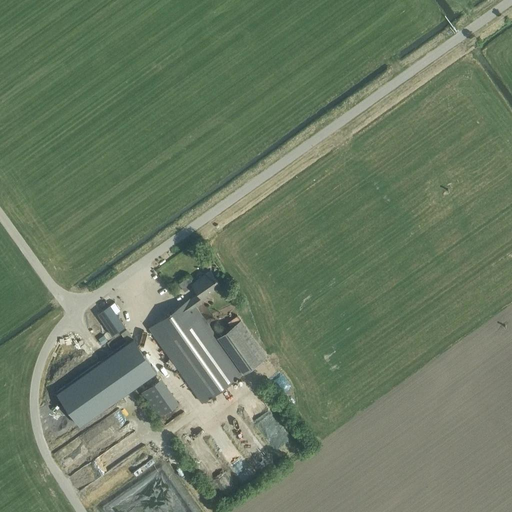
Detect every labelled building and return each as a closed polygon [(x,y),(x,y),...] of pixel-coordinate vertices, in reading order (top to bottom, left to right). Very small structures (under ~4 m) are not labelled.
[(148,327),(154,335),(201,401),(266,355),(240,319),(216,336),(194,305),(205,297),(204,294),(219,283),(215,278),(210,270),(191,283),(198,292),(190,298),(189,298),(148,327)] [(124,325),(110,304),(97,312),(112,334),(124,325)] [(156,370),(133,337),(56,392),(79,425),(156,370)] [(259,423),(276,414),(260,386),(244,395),(259,423)] [(207,436),(199,439),(205,451),(213,447),(207,436)]
